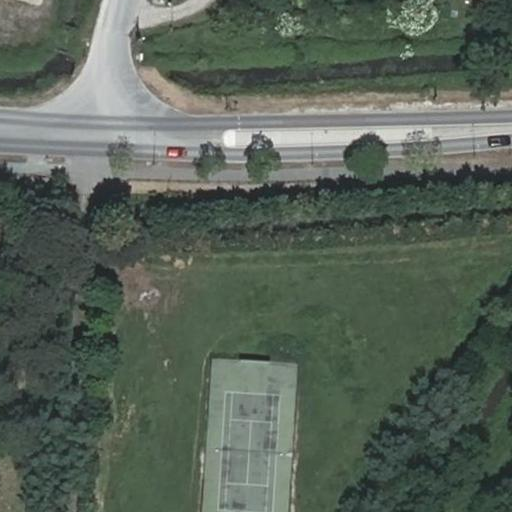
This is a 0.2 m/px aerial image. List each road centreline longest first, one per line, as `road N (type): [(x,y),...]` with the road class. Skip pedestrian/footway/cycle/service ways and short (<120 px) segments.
road 1 (secondary): [(511,128),(89,138)]
road 2 (unclassified): [(122,0),(89,138)]
